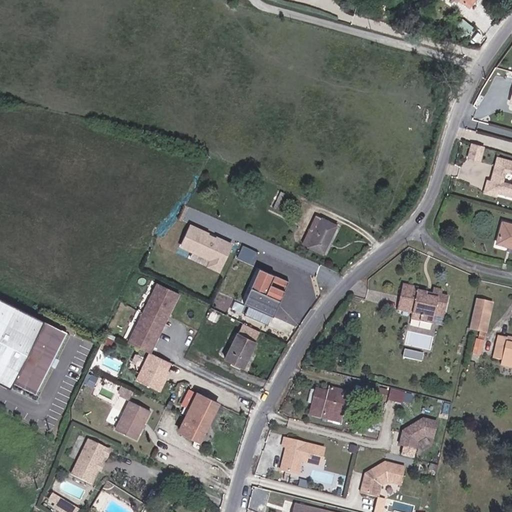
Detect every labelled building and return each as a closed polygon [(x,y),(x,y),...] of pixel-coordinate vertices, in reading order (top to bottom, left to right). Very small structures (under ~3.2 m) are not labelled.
[(484,146),(473,143),(469,157),(480,160),(484,146)] [(498,175),(494,176),(492,181),(491,184),(495,191),(497,192),(511,195),(511,162),(499,158),(496,168),(499,171),(498,175)] [(496,195),(497,192),(495,191),(491,184),(492,181),(489,180),(485,192),(496,195)] [(308,247),(322,219),(315,215),(301,243),(308,247)] [(337,226),(322,219),(308,247),(323,254),(337,226)] [(191,257),(221,272),(235,243),(193,222),(181,245),(193,252),(191,257)] [(497,243),(511,247),(511,225),(503,223),(497,243)] [(252,262),(258,251),(244,244),(238,256),(252,262)] [(247,315),(269,322),(272,314),(279,316),(291,277),(262,268),(247,315)] [(257,274),(244,301),(247,303),(260,275),(257,274)] [(125,340),(146,351),(177,289),(156,278),(125,340)] [(422,316),(421,323),(432,325),(433,316),(443,318),(447,297),(441,295),(442,290),(433,289),(432,294),(417,291),(418,287),(402,284),(397,311),(412,314),(422,316)] [(66,329),(0,297),(0,379),(11,385),(14,379),(37,390),(66,329)] [(473,312),(469,330),(482,333),(484,325),(487,326),(489,315),(473,312)] [(422,316),(412,314),(411,321),(421,323),(422,316)] [(235,339),(224,360),(242,369),(256,342),(238,333),(235,339)] [(216,355),(224,360),(235,339),(226,335),(216,355)] [(477,336),(472,351),(480,354),(485,338),(477,336)] [(511,344),(511,338),(498,336),(497,341),(511,344)] [(511,344),(497,341),(493,359),(501,360),(500,365),(511,367),(511,344)] [(167,361),(146,351),(133,378),(156,389),(163,374),(161,373),(167,361)] [(42,393),(37,390),(14,379),(11,385),(39,399),(42,393)] [(117,393),(129,399),(134,390),(122,384),(117,393)] [(367,396),(384,401),(387,391),(370,386),(367,396)] [(410,403),(412,392),(391,387),(389,399),(410,403)] [(330,388),(329,393),(316,390),(310,414),(340,422),(347,393),(330,388)] [(189,409),(197,393),(189,389),(181,405),(189,409)] [(218,404),(197,393),(189,409),(178,432),(199,442),(218,404)] [(114,429),(135,440),(147,410),(127,400),(114,429)] [(400,444),(416,448),(418,441),(426,436),(433,438),(437,422),(423,419),(404,431),(400,444)] [(282,446),(287,447),(281,470),(298,474),(301,461),(320,466),(325,449),(284,438),(282,446)] [(98,470),(101,464),(105,457),(107,459),(110,451),(89,441),(72,475),(91,484),(98,470)] [(387,481),(400,485),(405,467),(385,462),(365,473),(360,492),(377,496),(381,485),(387,481)] [(247,504),(249,504),(258,507),(262,492),(251,489),(247,504)] [(55,506),(60,498),(54,493),(48,502),(55,506)] [(60,498),(55,506),(65,511),(67,511),(72,505),(60,498)]
